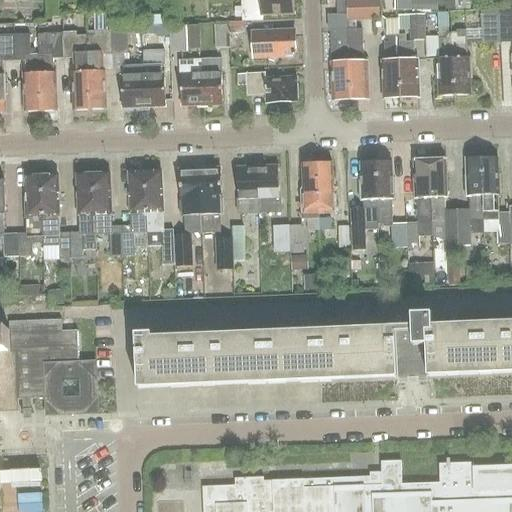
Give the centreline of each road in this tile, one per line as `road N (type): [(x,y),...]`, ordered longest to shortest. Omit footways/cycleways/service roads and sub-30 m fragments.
road 1 (residential): [(129,511),(128,443),(150,432),(511,423)]
road 2 (residential): [(317,132),(0,147)]
road 3 (residential): [(511,125),(317,132)]
road 4 (residential): [(311,0),(317,132)]
